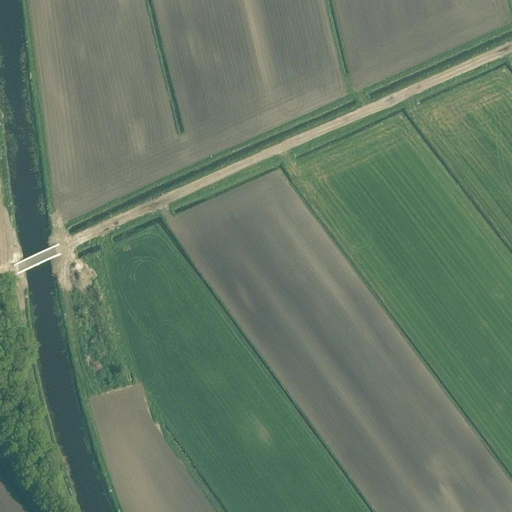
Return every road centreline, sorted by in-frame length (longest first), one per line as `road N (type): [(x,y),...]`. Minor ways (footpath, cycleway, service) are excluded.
road 1 (track): [(511,46),(9,275)]
road 2 (track): [(9,275),(71,511)]
